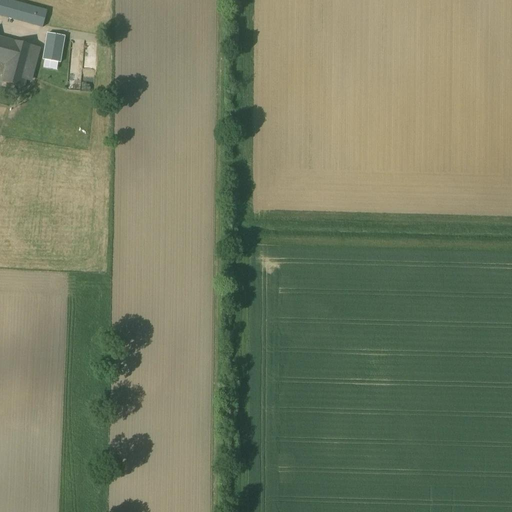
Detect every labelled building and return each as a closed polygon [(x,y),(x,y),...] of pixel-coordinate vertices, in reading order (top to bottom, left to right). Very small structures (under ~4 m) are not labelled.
[(47,12),(0,0),(0,16),(43,28),(47,12)] [(64,38),(48,34),(43,59),(60,63),(64,38)] [(13,41),(0,37),(0,59),(7,61),(13,41)] [(34,47),(13,41),(7,61),(5,72),(26,78),(34,47)] [(83,53),(83,81),(96,81),(97,53),(83,53)] [(26,78),(5,72),(2,83),(23,89),(26,78)] [(81,82),(81,90),(96,90),(96,82),(81,82)]
